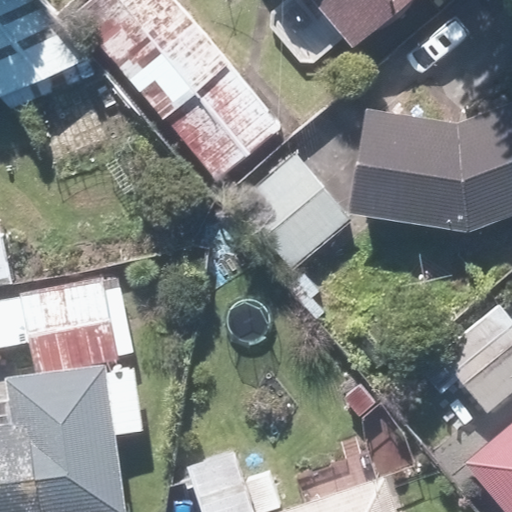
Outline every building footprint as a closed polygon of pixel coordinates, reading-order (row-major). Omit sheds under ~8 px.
[(61,0),(0,0),(0,92),(12,108),(109,61),(61,0)] [(335,0),(367,36),(408,0),(335,0)] [(290,115),(236,58),(175,116),(229,173),(290,115)] [(373,95),(354,201),(473,223),(511,207),(511,91),(461,111),(373,95)] [(361,212),(301,146),(239,201),(298,268),(361,212)] [(149,424),(141,359),(131,281),(111,283),(110,271),(0,284),(0,347),(8,346),(12,375),(18,420),(0,422),(0,511),(91,511),(133,507),(123,427),(149,424)] [(446,390),(462,377),(489,409),(511,390),(511,304),(504,295),(443,344),(423,360),(446,390)] [(511,420),(473,454),(511,498),(511,420)] [(407,511),(393,465),(287,499),(276,466),(251,474),(242,444),(190,461),(206,511),(407,511)]
